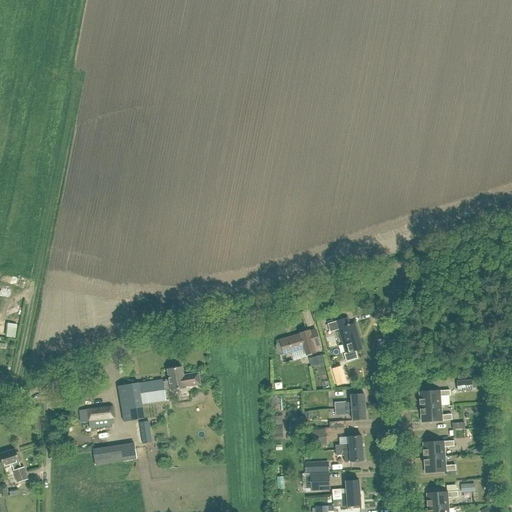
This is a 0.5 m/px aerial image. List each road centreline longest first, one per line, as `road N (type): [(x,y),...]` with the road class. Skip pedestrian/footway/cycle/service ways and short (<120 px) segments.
road 1 (tertiary): [(47,389),(165,332),(390,272)]
road 2 (residential): [(405,511),(390,272)]
road 3 (tertiary): [(390,272),(511,230)]
road 4 (residential): [(47,511),(47,389)]
